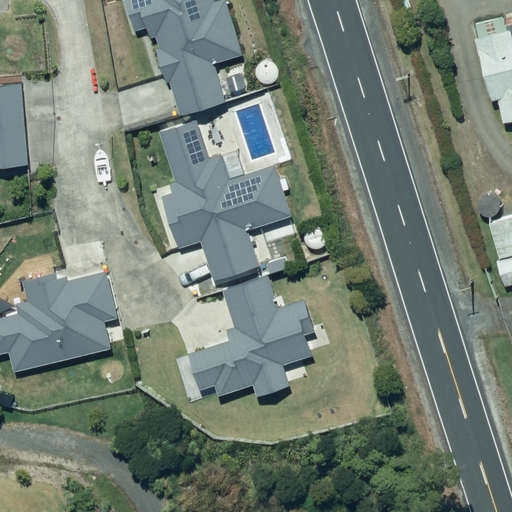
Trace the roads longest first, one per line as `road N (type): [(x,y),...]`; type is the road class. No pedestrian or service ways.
road 1 (tertiary): [(331,0),(494,511)]
road 2 (residential): [(91,220),(65,0)]
road 3 (track): [(0,435),(51,432),(104,459),(159,511)]
